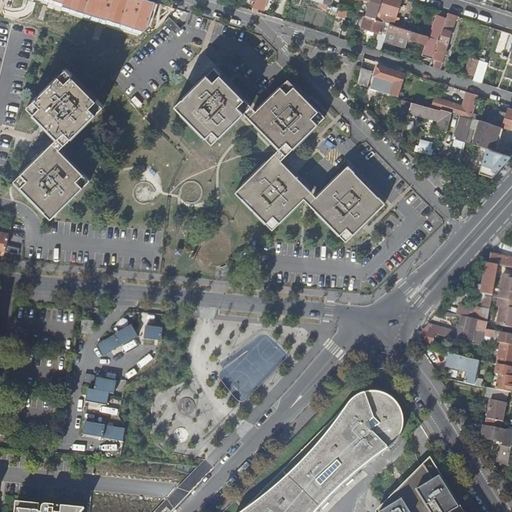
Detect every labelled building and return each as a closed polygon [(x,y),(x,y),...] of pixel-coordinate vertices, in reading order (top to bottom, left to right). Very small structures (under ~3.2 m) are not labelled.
[(370,0),(366,15),(375,18),(378,11),(381,0),(370,0)] [(395,16),(400,0),(381,0),(378,11),(395,16)] [(438,38),(432,58),(442,61),(450,33),(455,18),(458,19),(458,16),(448,13),(446,18),(440,36),(439,39),(438,38)] [(366,15),(364,15),(361,25),(386,34),(387,31),(389,23),(375,18),(366,15)] [(431,33),(440,36),(446,18),(436,15),(431,33)] [(422,54),(432,58),(438,38),(389,23),(387,31),(409,38),(425,43),(422,54)] [(385,36),(383,41),(405,48),(409,38),(387,31),(386,34),(385,36)] [(374,48),(381,50),(383,41),(385,36),(378,34),(374,48)] [(330,74),(338,76),(342,72),(342,71),(342,69),(342,68),(342,67),(323,48),(322,47),(321,47),(320,47),(319,47),(318,48),(313,52),(313,53),(313,54),(313,55),(313,56),(314,57),(315,58),(330,74)] [(466,73),(475,75),(476,70),(479,60),(470,57),(466,73)] [(479,60),(476,70),(484,72),(488,60),(480,58),(479,60)] [(389,93),(399,96),(406,73),(377,65),(374,74),(393,80),(389,93)] [(183,97),(175,104),(196,126),(213,143),(221,135),(245,113),(249,117),(273,142),(280,148),(275,152),(270,158),(236,191),(258,213),(273,229),(305,199),(309,203),(326,219),(337,231),(347,241),(351,237),(371,218),(386,203),(376,193),(364,180),(352,168),(349,164),(335,178),(317,196),(312,191),(282,160),(287,155),(326,117),(289,79),(287,80),(257,110),(252,105),(233,84),(215,66),(208,73),(183,97)] [(104,105),(97,98),(66,67),(29,104),(27,105),(36,114),(58,136),(53,140),(24,170),(14,179),(21,186),(52,218),(91,179),(60,148),(65,143),(104,105)] [(357,82),(368,86),(373,70),(361,67),(357,82)] [(399,98),(394,118),(405,121),(405,120),(407,112),(439,121),(442,110),(399,98)] [(454,107),(453,112),(463,115),(467,116),(470,108),(455,104),(454,107)] [(511,129),(511,108),(508,107),(503,126),(509,128),(511,129)] [(448,110),(442,109),(442,110),(439,121),(437,129),(437,130),(446,133),(452,111),(448,110)] [(467,116),(463,115),(454,141),(463,144),(471,117),(467,116)] [(472,117),(467,141),(470,143),(475,118),(472,117)] [(488,145),(494,124),(480,120),(474,141),(488,145)] [(199,234),(195,252),(196,254),(196,255),(197,257),(198,258),(198,259),(200,261),(201,263),(202,264),(203,265),(206,266),(208,267),(209,268),(210,264),(213,264),(215,265),(216,265),(218,264),(219,264),(220,264),(221,263),(222,263),(225,262),(227,261),(229,259),(230,257),(232,255),(233,253),(233,252),(230,251),(230,249),(231,248),(231,245),(231,244),(230,242),(229,239),(228,237),(227,235),(225,233),(224,231),(222,229),(221,229),(221,228),(223,227),(224,227),(225,226),(226,226),(227,225),(227,224),(228,223),(228,222),(228,221),(228,220),(228,219),(228,218),(227,217),(227,216),(226,215),(225,214),(224,214),(223,213),(222,213),(221,213),(220,214),(219,214),(218,214),(217,215),(216,216),(216,217),(215,218),(215,219),(214,220),(214,221),(214,222),(215,223),(215,224),(216,225),(216,226),(217,227),(216,231),(214,231),(212,230),(210,230),(209,231),(207,231),(205,231),(204,232),(202,232),(201,233),(199,234)] [(0,249),(5,251),(9,235),(0,233),(0,249)] [(491,262),(499,264),(511,266),(511,255),(492,252),(491,262)] [(493,296),(499,264),(491,262),(488,261),(483,292),(487,293),(484,310),(478,308),(476,317),(489,320),(493,296)] [(511,273),(504,272),(499,297),(501,297),(511,299),(511,273)] [(511,299),(501,297),(499,306),(495,323),(511,326),(511,299)] [(487,328),(489,320),(476,317),(469,316),(464,337),(474,339),(476,327),(480,328),(477,343),(484,345),(485,338),(487,328)] [(85,321),(84,331),(93,332),(95,322),(85,321)] [(163,329),(146,326),(145,337),(161,340),(163,329)] [(133,328),(99,343),(103,352),(137,337),(133,328)] [(511,365),(511,333),(487,328),(485,338),(503,342),(498,363),(501,363),(511,365)] [(423,329),(420,339),(434,342),(436,333),(423,329)] [(449,352),(447,361),(452,362),(451,367),(463,370),(467,371),(465,382),(476,385),(481,359),(449,352)] [(511,372),(511,365),(501,363),(496,389),(510,392),(511,392),(511,389),(511,376),(511,372)] [(87,376),(85,388),(94,390),(96,377),(87,376)] [(114,384),(96,382),(95,393),(89,393),(87,404),(108,407),(109,394),(113,395),(114,384)] [(496,389),(487,387),(486,395),(508,400),(510,392),(496,389)] [(271,490),(240,511),(317,511),(326,503),(335,493),(353,478),(361,472),(365,468),(384,453),(390,449),(393,447),(398,443),(401,438),(402,429),(404,419),(402,411),(401,407),(398,403),(395,398),(393,397),(391,395),(388,392),(380,390),(377,390),(370,390),(365,392),(359,395),(354,398),(329,431),(301,464),(271,490)] [(491,400),(486,425),(502,428),(507,403),(491,400)] [(468,422),(477,436),(482,437),(484,425),(468,422)] [(124,428),(87,424),(85,436),(123,441),(124,428)] [(499,460),(509,464),(511,449),(511,430),(508,429),(502,428),(486,425),(484,425),(482,437),(505,441),(499,460)] [(454,511),(432,476),(415,492),(423,505),(417,511),(409,498),(398,509),(400,511),(454,511)] [(83,511),(61,510),(60,508),(59,507),(58,507),(56,506),(55,506),(54,506),(52,507),(51,508),(51,509),(50,509),(50,510),(49,511),(47,511),(48,506),(24,503),(23,511),(83,511)]
